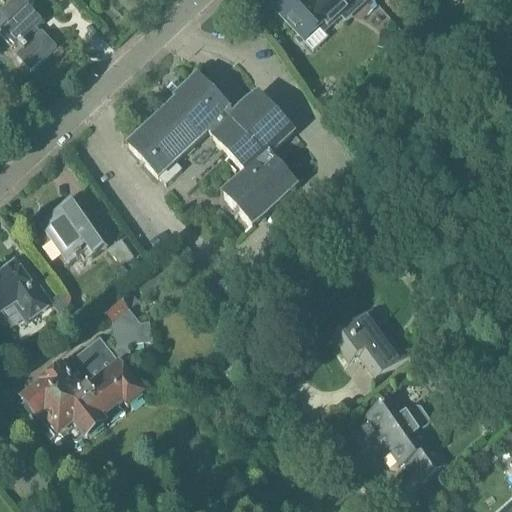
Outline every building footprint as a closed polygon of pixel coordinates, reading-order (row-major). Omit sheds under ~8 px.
[(26,0),(14,0),(0,13),(0,37),(2,36),(16,50),(19,47),(24,52),(17,59),(32,75),(58,51),(43,35),(40,38),(35,33),(43,25),(29,10),(32,6),(26,0)] [(314,1),(313,0),(283,0),(283,1),(283,7),(277,12),(307,44),(320,31),(325,36),(354,9),(346,0),(321,0),(320,2),(314,1)] [(399,37),(381,33),(377,50),(395,54),(399,37)] [(200,82),(188,93),(179,83),(168,92),(178,102),(178,103),(179,105),(131,150),(160,182),(161,181),(168,189),(184,173),(177,166),(209,136),(250,179),(226,201),(254,231),(299,189),(270,159),(295,136),(261,99),(238,122),(200,82)] [(354,167),(338,179),(343,186),(354,202),(357,206),(373,195),(354,167)] [(93,260),(108,250),(76,205),(43,228),(70,267),(80,260),(84,265),(92,259),(93,260)] [(134,261),(122,243),(108,252),(117,265),(111,270),(120,282),(129,276),(124,268),(134,261)] [(135,274),(142,268),(137,262),(130,268),(135,274)] [(29,326),(52,309),(35,285),(32,287),(17,266),(0,277),(0,311),(2,315),(15,306),(29,326)] [(139,325),(131,314),(140,307),(130,294),(104,314),(114,326),(119,355),(114,359),(102,343),(73,366),(73,365),(68,365),(64,368),(63,373),(63,374),(46,387),(47,389),(32,401),(33,401),(28,405),(27,410),(37,423),(42,423),(41,428),(51,441),(56,441),(61,438),(62,437),(68,445),(80,447),(88,441),(105,427),(102,423),(125,405),(129,410),(145,398),(122,369),(133,361),(131,350),(154,346),(150,321),(142,322),(139,325)] [(373,388),(420,353),(419,352),(406,362),(389,339),(387,340),(370,317),(385,306),(385,305),(328,346),(328,347),(334,344),(350,367),(345,371),(346,372),(361,361),(377,383),(372,387),(373,388)] [(409,414),(398,399),(369,419),(403,469),(413,462),(426,481),(448,466),(433,446),(431,447),(422,433),(428,428),(429,423),(421,410),(415,410),(409,414)] [(429,511),(420,500),(409,509),(410,511),(429,511)]
